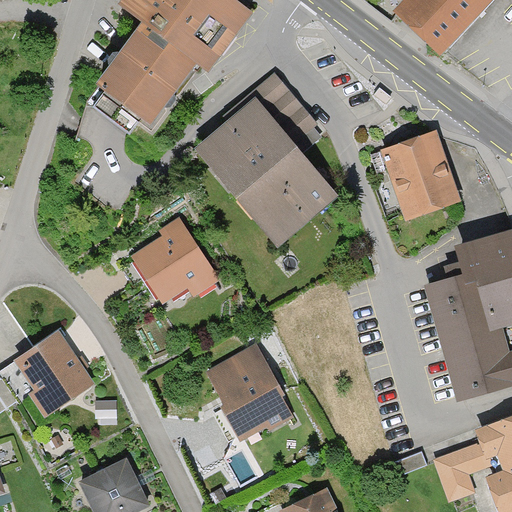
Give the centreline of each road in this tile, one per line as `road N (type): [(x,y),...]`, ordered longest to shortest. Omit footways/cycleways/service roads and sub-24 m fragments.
road 1 (residential): [(194,511),(78,293),(11,234)]
road 2 (residential): [(82,0),(11,234)]
road 3 (secondary): [(326,0),(511,142)]
